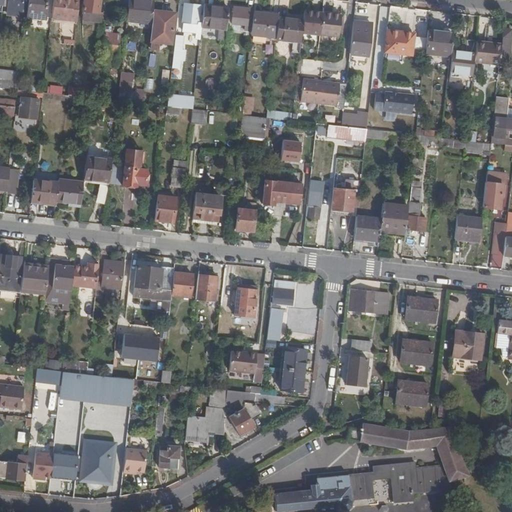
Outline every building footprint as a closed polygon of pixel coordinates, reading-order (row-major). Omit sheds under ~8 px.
[(28,0),(9,0),(7,13),(27,15),(28,0)] [(46,0),(28,0),(27,15),(45,17),(46,0)] [(78,0),(53,0),(51,17),(76,20),(78,0)] [(102,20),(103,11),(99,10),(100,0),(84,0),(84,9),(84,18),(102,20)] [(128,0),(127,18),(152,21),(154,0),(128,0)] [(230,4),(204,2),(203,10),(202,24),(227,27),(230,4)] [(202,24),(203,10),(199,10),(199,6),(185,5),(184,10),(183,19),(183,25),(201,28),(202,24)] [(249,7),(234,6),(233,22),(248,23),(249,7)] [(322,11),(304,9),(303,19),(302,31),(320,33),(321,33),(322,11)] [(175,12),(155,10),(152,40),(172,42),(175,12)] [(279,13),(254,10),(251,32),(276,35),(278,16),(279,13)] [(342,13),(322,11),(321,33),(339,35),(342,13)] [(303,19),(278,16),(276,35),(276,38),(301,41),(302,31),(303,19)] [(372,22),(354,19),(350,51),(368,53),(372,22)] [(403,30),(388,28),(386,49),(401,51),(403,30)] [(511,37),(511,28),(504,28),(502,43),(500,57),(510,58),(511,37)] [(426,52),(450,54),(453,31),(428,29),(426,52)] [(415,32),(403,30),(401,51),(413,52),(415,32)] [(118,55),(120,33),(105,32),(103,54),(118,55)] [(183,34),(176,33),(174,50),(181,51),(183,34)] [(477,40),(468,39),(467,47),(466,52),(473,52),(476,52),(477,40)] [(502,43),(477,40),(476,52),(475,60),(500,63),(500,57),(502,43)] [(466,52),(467,47),(462,47),(461,51),(454,50),(452,71),(471,73),(473,52),(466,52)] [(121,70),(120,79),(133,80),(134,71),(121,70)] [(0,85),(19,88),(19,80),(0,77),(0,85)] [(300,100),(318,102),(320,81),(320,79),(302,78),(301,91),(300,100)] [(320,81),(318,102),(337,104),(339,83),(320,81)] [(347,83),(339,83),(337,104),(337,107),(344,107),(347,83)] [(90,86),(70,84),(69,93),(89,95),(90,86)] [(385,93),(383,110),(412,113),(414,93),(393,90),(393,94),(385,93)] [(135,101),(143,102),(143,94),(135,93),(135,101)] [(244,95),(242,113),(250,114),(252,96),(244,95)] [(509,97),(496,95),(493,124),(493,127),(491,142),(511,144),(511,138),(504,138),(505,129),(511,130),(511,107),(508,107),(509,97)] [(0,111),(14,113),(15,99),(0,97),(0,111)] [(20,98),(19,114),(36,116),(37,106),(35,106),(35,101),(30,100),(31,99),(20,98)] [(192,107),(191,120),(205,122),(206,109),(192,107)] [(367,127),(368,111),(358,110),(358,113),(343,112),(343,116),(342,124),(367,127)] [(250,114),(242,113),(240,133),(265,136),(267,116),(250,114)] [(284,122),(273,121),(272,133),(282,134),(284,122)] [(366,139),(367,127),(342,124),(328,123),(327,135),(366,139)] [(466,136),(466,139),(491,142),(493,127),(487,127),(486,138),(466,136)] [(300,143),(282,141),(280,160),(298,162),(300,143)] [(488,152),(489,144),(467,142),(465,153),(493,156),(493,152),(488,152)] [(125,163),(123,182),(123,184),(136,185),(137,182),(146,183),(147,168),(141,168),(144,153),(127,151),(125,163)] [(84,177),(109,180),(111,162),(112,158),(87,155),(84,177)] [(186,161),(173,159),(170,186),(183,187),(186,161)] [(111,162),(109,180),(123,182),(125,163),(111,162)] [(0,187),(7,189),(10,167),(0,165),(0,187)] [(10,167),(7,189),(17,190),(19,168),(10,167)] [(308,201),(306,214),(320,216),(323,180),(311,178),(310,185),(308,201)] [(32,200),(56,203),(57,199),(58,182),(34,179),(32,200)] [(64,200),(81,202),(83,182),(76,181),(59,179),(58,182),(57,199),(64,200)] [(275,197),(301,200),(303,184),(265,180),(263,200),(274,201),(275,197)] [(503,182),(487,180),(484,205),(495,207),(496,201),(502,202),(504,190),(502,190),(503,182)] [(360,186),(360,183),(347,182),(346,189),(336,188),(336,191),(334,191),(332,211),(352,214),(352,208),(357,209),(360,209),(362,186),(360,186)] [(104,204),(108,186),(99,184),(95,202),(104,204)] [(303,184),(301,200),(308,201),(310,185),(303,184)] [(407,228),(425,230),(426,218),(424,217),(424,214),(420,214),(421,202),(420,202),(421,188),(412,187),(407,228)] [(220,197),(221,195),(211,194),(211,191),(206,190),(206,193),(196,192),(193,217),(201,217),(201,220),(202,222),(208,222),(209,221),(209,218),(218,219),(219,212),(220,197)] [(157,195),(154,218),(174,220),(176,197),(157,195)] [(227,198),(220,197),(219,212),(225,213),(227,198)] [(381,229),(406,231),(409,205),(384,201),(382,219),(381,229)] [(235,228),(254,230),(257,209),(238,207),(235,228)] [(455,238),(480,240),(482,217),(458,214),(455,238)] [(379,239),(381,229),(382,219),(357,216),(354,237),(379,239)] [(511,254),(511,219),(508,219),(505,241),(504,241),(503,254),(511,254)] [(495,256),(502,257),(504,241),(496,241),(495,256)] [(0,253),(0,256),(0,273),(20,275),(22,255),(0,253)] [(50,258),(49,265),(46,291),(59,292),(62,295),(71,296),(72,285),(74,265),(67,265),(62,264),(62,260),(50,258)] [(103,282),(98,281),(97,288),(96,297),(102,297),(103,285),(122,287),(125,262),(105,260),(103,282)] [(49,265),(24,262),(21,290),(46,293),(46,291),(49,265)] [(90,266),(74,264),(74,265),(72,285),(97,288),(98,281),(99,263),(90,262),(90,266)] [(174,270),(175,267),(162,265),(162,268),(137,265),(134,295),(164,299),(162,314),(169,315),(172,293),(174,270)] [(193,272),(174,270),(172,293),(190,295),(193,272)] [(218,275),(200,273),(197,297),(215,299),(218,275)] [(274,285),(272,302),(280,302),(293,304),(295,287),(274,285)] [(254,315),(258,289),(238,287),(235,313),(254,315)] [(390,293),(353,288),(350,309),(388,313),(390,293)] [(45,301),(70,304),(71,296),(62,295),(59,292),(46,291),(46,293),(45,301)] [(420,316),(419,320),(433,321),(435,298),(407,295),(405,314),(420,316)] [(272,302),(271,301),(270,311),(279,312),(280,302),(272,302)] [(267,339),(279,340),(282,312),(279,312),(270,311),(267,339)] [(141,327),(143,317),(135,315),(134,325),(141,327)] [(509,356),(511,356),(511,320),(499,320),(498,333),(511,334),(509,356)] [(120,359),(157,361),(158,338),(140,337),(140,327),(132,327),(132,334),(122,333),(120,359)] [(483,334),(455,330),(453,352),(481,356),(483,334)] [(501,355),(509,356),(511,334),(498,333),(496,347),(500,347),(501,355)] [(414,358),(414,362),(429,364),(431,341),(402,338),(400,356),(414,358)] [(351,340),(350,350),(371,350),(371,340),(351,340)] [(281,390),(301,392),(307,349),(287,347),(281,390)] [(262,381),(265,354),(231,351),(230,370),(253,373),(253,380),(262,381)] [(348,382),(365,384),(367,357),(350,356),(348,382)] [(47,366),(59,368),(61,362),(49,359),(47,366)] [(77,371),(88,372),(89,364),(78,363),(77,371)] [(62,380),(63,370),(37,367),(36,380),(46,381),(47,378),(62,380)] [(77,371),(63,370),(62,380),(60,394),(130,403),(132,378),(88,372),(77,371)] [(168,382),(170,372),(163,370),(161,380),(168,382)] [(409,400),(409,404),(425,406),(427,382),(398,379),(395,398),(409,400)] [(24,385),(0,382),(0,405),(22,408),(24,385)] [(245,391),(261,393),(261,388),(261,386),(251,385),(251,386),(246,385),(245,391)] [(207,430),(224,431),(225,404),(226,389),(211,387),(208,418),(207,430)] [(244,405),(243,401),(244,391),(230,389),(226,389),(225,404),(244,405)] [(285,404),(285,396),(276,395),(261,393),(245,391),(244,391),(243,401),(244,405),(245,408),(229,416),(240,435),(254,427),(251,419),(261,414),(254,401),(285,404)] [(439,414),(446,415),(448,402),(440,401),(439,414)] [(364,412),(363,418),(382,420),(383,413),(364,412)] [(188,416),(186,438),(206,439),(207,430),(208,418),(188,416)] [(445,463),(338,474),(339,477),(350,477),(353,499),(373,496),(371,479),(393,476),(395,501),(415,499),(414,492),(452,488),(451,479),(469,474),(450,426),(410,430),(363,423),(362,429),(350,428),(349,438),(406,448),(437,443),(445,463)] [(17,432),(16,442),(24,443),(25,432),(17,432)] [(224,442),(229,450),(234,447),(229,439),(224,442)] [(114,444),(85,441),(80,480),(109,484),(114,444)] [(167,449),(159,449),(159,466),(178,467),(178,445),(167,445),(167,449)] [(125,446),(123,470),(133,471),(133,469),(144,469),(146,448),(125,446)] [(50,474),(51,474),(53,453),(35,451),(33,476),(45,478),(46,474),(50,475),(50,474)] [(0,473),(25,476),(27,462),(18,461),(0,459),(0,473)] [(339,477),(338,474),(309,478),(309,485),(310,485),(311,488),(274,492),(276,511),(338,505),(341,509),(347,510),(351,506),(352,500),(353,499),(350,477),(339,477)]
